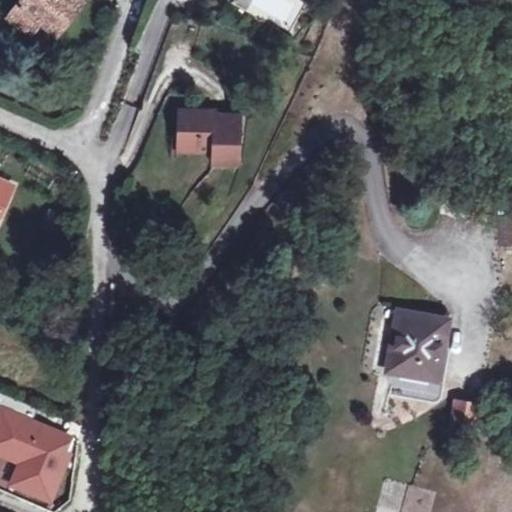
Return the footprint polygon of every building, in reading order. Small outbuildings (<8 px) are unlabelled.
[(84,0),(24,0),(10,19),(32,35),(44,19),(61,31),(84,0)] [(250,9),(255,0),(242,0),(237,10),(247,16),(250,9)] [(217,115),(217,119),(184,118),(183,146),(214,147),(214,167),(241,168),(243,116),(217,115)] [(0,216),(3,216),(16,186),(0,179),(0,216)] [(384,367),(428,374),(438,315),(389,306),(385,330),(389,331),(384,367)] [(0,390),(0,415),(1,416),(0,419),(0,451),(24,461),(14,483),(52,499),(69,460),(63,458),(72,437),(48,427),(54,414),(0,390)] [(446,409),(467,409),(467,393),(446,393),(446,409)]
